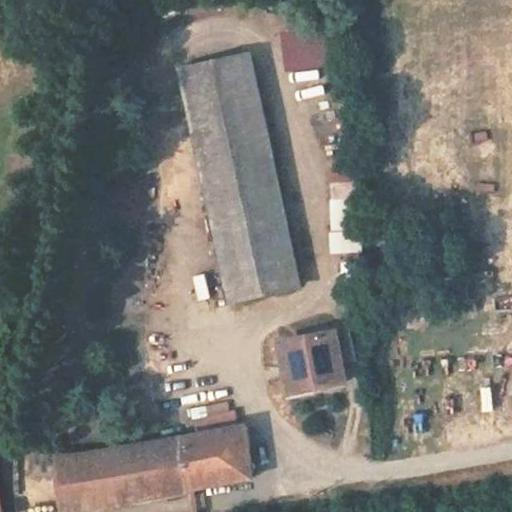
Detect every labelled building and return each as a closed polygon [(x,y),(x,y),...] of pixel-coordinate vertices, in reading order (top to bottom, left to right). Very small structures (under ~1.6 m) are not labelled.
[(326,25),(279,27),(281,67),(328,65),(326,25)] [(224,204),(275,194),(246,52),(194,63),(224,204)] [(328,251),(360,251),(360,162),(328,162),(328,251)] [(275,194),(224,204),(244,297),(294,288),(275,194)] [(451,225),(427,228),(429,275),(452,274),(451,225)] [(337,331),(283,341),(287,363),(293,362),(298,390),(346,381),(337,331)] [(293,362),(287,363),(292,391),(298,390),(293,362)] [(36,383),(33,406),(46,405),(50,385),(36,383)] [(69,509),(195,489),(253,476),(255,483),(246,426),(60,454),(69,509)]
